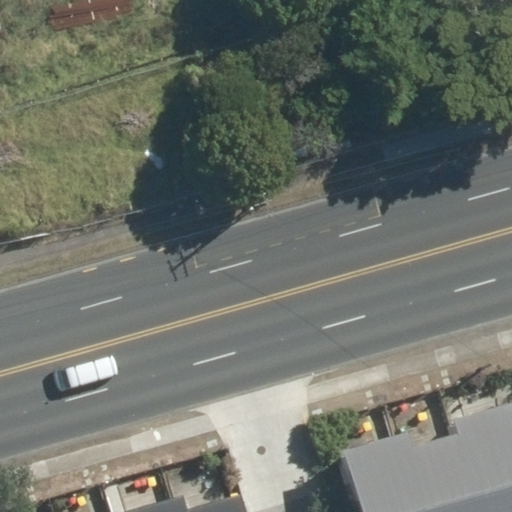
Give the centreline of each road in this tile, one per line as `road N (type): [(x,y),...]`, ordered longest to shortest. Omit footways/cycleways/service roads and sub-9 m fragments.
road 1 (secondary): [(223,300),(511,220)]
road 2 (secondary): [(0,365),(223,300)]
road 3 (residential): [(223,300),(283,511)]
